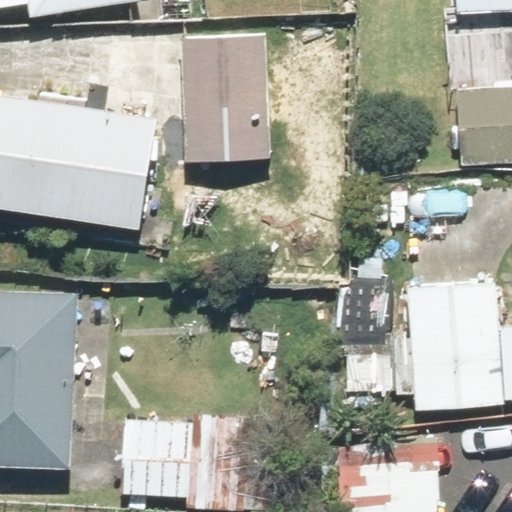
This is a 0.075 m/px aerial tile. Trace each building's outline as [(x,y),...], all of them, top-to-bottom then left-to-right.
[(120,0),(0,0),(0,3),(21,0),(26,0),(29,14),(120,0)] [(511,0),(453,0),(453,8),(511,9),(511,0)] [(268,31),(182,34),(187,165),(274,161),(268,31)] [(511,84),(461,85),(463,161),(511,160),(511,84)] [(0,93),(0,208),(139,229),(155,116),(0,93)] [(389,274),(343,274),(341,392),(387,393),(389,274)] [(499,283),(407,288),(415,411),(506,405),(499,283)] [(83,293),(0,288),(0,466),(73,471),(83,293)] [(275,511),(282,417),(196,411),(195,423),(190,496),(189,506),(272,511),(275,511)] [(190,496),(195,423),(127,418),(122,491),(190,496)] [(444,511),(444,437),(342,438),(342,511),(444,511)]
